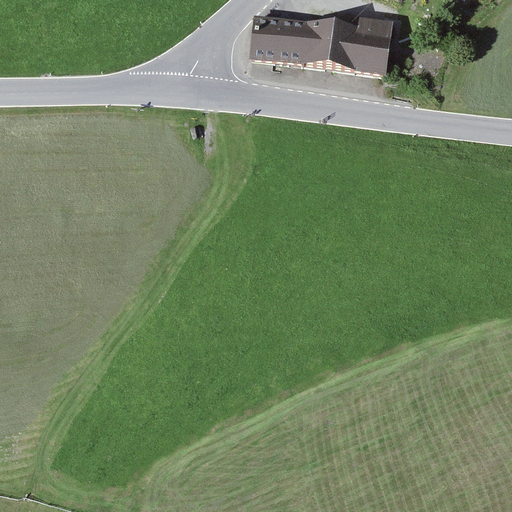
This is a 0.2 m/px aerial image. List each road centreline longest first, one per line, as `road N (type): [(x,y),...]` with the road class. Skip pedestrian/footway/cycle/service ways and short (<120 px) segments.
road 1 (tertiary): [(187,93),(511,133)]
road 2 (tertiary): [(0,92),(187,93)]
